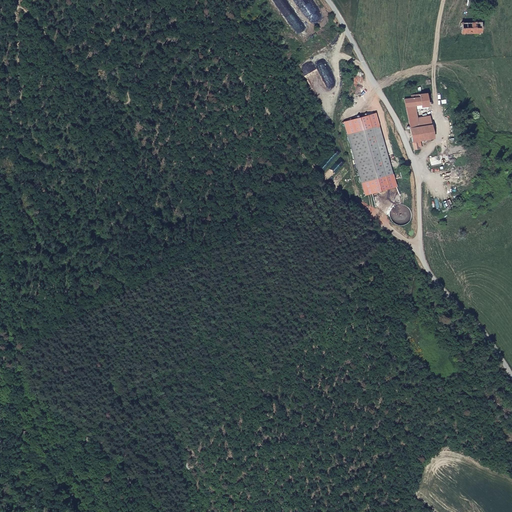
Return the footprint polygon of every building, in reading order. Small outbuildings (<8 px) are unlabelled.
[(461,24),(461,34),(480,34),(479,23),(461,24)] [(413,99),(404,101),(407,116),(415,114),(414,107),(421,105),(422,108),(427,107),(426,95),(412,97),(413,99)] [(415,114),(407,116),(409,126),(417,124),(415,114)] [(433,139),(430,122),(426,123),(426,126),(418,128),(417,124),(409,126),(412,143),(418,142),(433,139)] [(347,136),(361,184),(393,174),(378,126),(347,136)]
